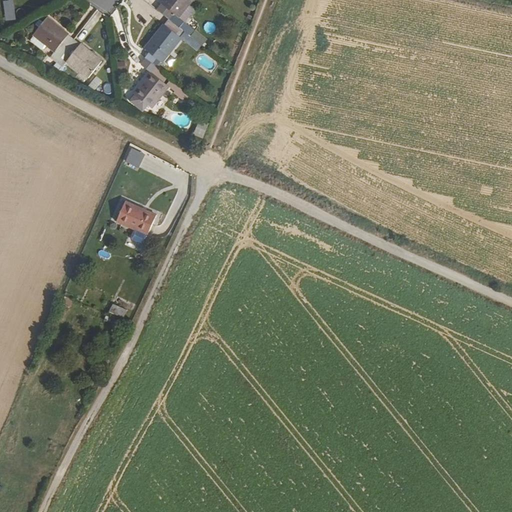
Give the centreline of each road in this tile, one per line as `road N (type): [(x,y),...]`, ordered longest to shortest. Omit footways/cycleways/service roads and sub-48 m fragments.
road 1 (track): [(511,304),(211,170),(43,511)]
road 2 (unclassified): [(0,60),(211,170)]
